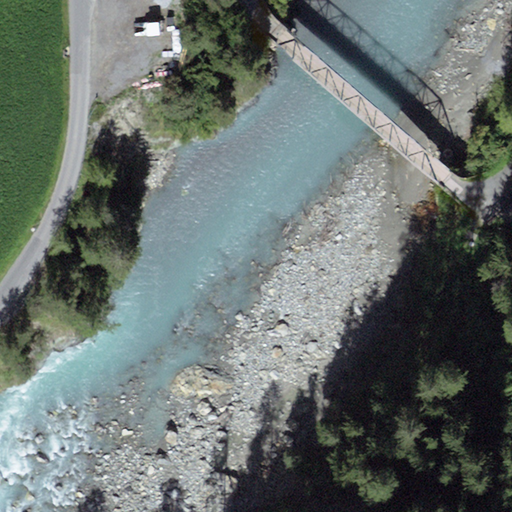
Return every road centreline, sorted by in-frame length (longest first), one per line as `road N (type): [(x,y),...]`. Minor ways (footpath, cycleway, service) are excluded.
road 1 (track): [(511,169),(470,190),(444,177),(272,29),(249,0)]
road 2 (unclassified): [(81,0),(72,160),(37,244),(0,297)]
